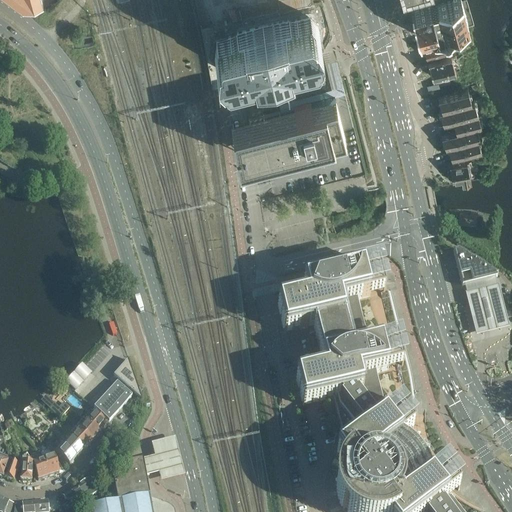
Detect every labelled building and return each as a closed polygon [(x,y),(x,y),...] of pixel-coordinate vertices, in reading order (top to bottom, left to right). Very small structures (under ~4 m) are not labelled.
[(461,0),(453,0),(447,2),(437,5),(437,6),(430,8),(430,7),(412,13),(419,36),(432,32),(458,24),(467,21),(461,0)] [(308,11),(216,34),(224,67),(316,44),(308,11)] [(441,39),(423,44),(423,46),(422,48),(424,55),(426,56),(426,57),(455,48),(453,42),(444,45),(442,38),(441,39)] [(428,62),(432,77),(460,69),(455,54),(428,62)] [(439,110),(443,123),(453,120),(456,130),(442,135),(445,147),(448,146),(452,158),(481,149),(477,137),(480,136),(476,125),(481,124),(474,100),(471,101),(468,89),(438,98),(442,110),(439,110)] [(294,107),(248,118),(239,121),(232,122),(238,154),(246,152),(302,138),(302,139),(343,129),(343,128),(353,125),(345,94),(335,97),(334,95),(294,105),(294,107)] [(290,105),(313,99),(312,95),(289,100),(290,105)] [(262,156),(259,151),(254,152),(257,167),(265,166),(262,156)] [(450,170),(447,170),(449,179),(452,179),(461,177),(462,183),(471,181),(469,174),(471,173),(469,161),(449,165),(450,170)] [(458,226),(475,228),(477,216),(473,216),(473,218),(459,216),(458,226)] [(459,253),(456,252),(455,253),(454,253),(456,261),(461,280),(462,283),(466,286),(474,284),(493,279),(496,278),(495,277),(496,276),(494,274),(459,253)] [(409,445),(401,439),(413,430),(397,409),(384,418),(373,374),(403,367),(397,342),(396,341),(395,341),(366,348),(355,301),(370,297),(383,294),(385,294),(384,292),(378,267),(303,286),(307,300),(278,307),(285,334),(314,326),(325,373),(304,379),(296,381),(303,407),(311,405),(332,400),(342,438),(348,446),(336,456),(344,466),(345,465),(346,467),(341,475),(338,485),(337,495),(340,505),(343,511),(456,511),(447,500),(458,491),(459,490),(444,470),(443,468),(442,470),(431,478),(428,468),(423,460),(417,452),(409,445)] [(465,295),(475,335),(508,327),(496,278),(493,279),(474,284),(466,286),(464,287),(465,295)] [(114,377),(119,382),(118,384),(117,384),(94,410),(109,423),(132,397),(131,396),(133,394),(141,401),(141,402),(142,402),(128,361),(127,361),(127,362),(124,365),(115,377),(114,377)] [(77,391),(93,373),(83,363),(67,381),(77,391)] [(94,414),(86,423),(99,434),(107,425),(94,414)] [(86,423),(79,431),(92,442),(99,434),(86,423)] [(79,431),(72,439),(85,450),(92,442),(79,431)] [(68,436),(61,444),(65,448),(77,459),(85,450),(72,439),(68,436)] [(0,478),(3,479),(3,478),(8,465),(7,459),(5,458),(5,449),(3,440),(0,439),(0,478)] [(148,459),(142,460),(147,478),(152,476),(157,475),(159,483),(182,478),(172,440),(149,445),(152,458),(148,459)] [(64,449),(57,456),(64,462),(70,467),(77,459),(65,448),(64,449)] [(49,460),(43,462),(49,478),(59,474),(53,456),(49,458),(49,460)] [(22,460),(20,483),(21,483),(23,484),(25,484),(27,483),(31,483),(33,467),(32,467),(32,463),(32,462),(30,462),(30,460),(22,460)] [(114,480),(118,502),(150,496),(147,478),(142,460),(130,462),(114,480)] [(10,461),(8,465),(3,478),(8,480),(9,481),(11,482),(13,482),(14,482),(19,468),(13,466),(14,462),(10,461)] [(49,478),(43,462),(36,464),(35,461),(32,462),(32,463),(33,467),(38,482),(49,478)] [(90,479),(77,488),(81,496),(86,493),(90,498),(98,492),(95,487),(90,479)] [(62,498),(57,499),(62,508),(81,496),(77,488),(62,498)] [(90,507),(90,511),(152,511),(150,496),(118,502),(90,507)] [(0,498),(0,511),(10,511),(13,504),(8,502),(9,502),(0,498)] [(48,511),(48,502),(35,503),(35,511),(48,511)] [(35,511),(35,503),(21,504),(22,506),(15,507),(15,511),(35,511)]
